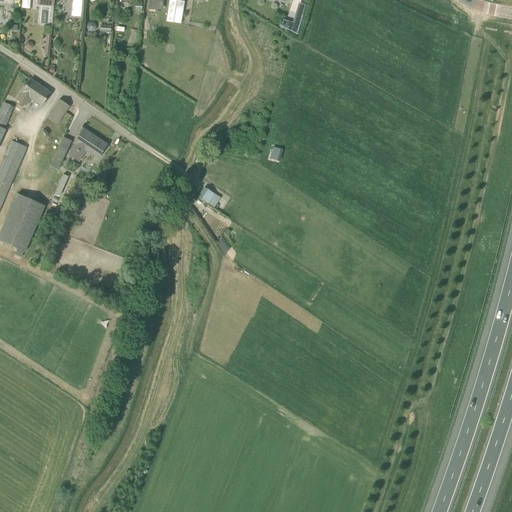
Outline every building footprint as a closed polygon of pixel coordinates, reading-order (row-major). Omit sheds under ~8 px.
[(21,0),(21,8),(22,8),(29,9),(30,0),(21,0)] [(146,0),(146,9),(162,10),(162,0),(146,0)] [(176,2),(174,23),(182,23),(184,2),(176,2)] [(292,23),(292,26),(298,27),(299,25),(301,17),(295,15),(292,23)] [(30,80),(16,100),(25,106),(31,99),(41,106),(50,93),(30,80)] [(59,100),(47,118),(57,125),(69,106),(59,100)] [(106,145),(83,130),(74,143),(75,144),(68,155),(78,161),(85,150),(98,158),(106,145)] [(0,165),(0,209),(27,148),(11,141),(0,165)] [(58,170),(66,152),(59,148),(58,148),(50,166),(58,170)] [(61,195),(68,176),(63,174),(56,193),(61,195)] [(215,208),(221,198),(204,187),(198,198),(215,208)] [(0,241),(24,252),(44,206),(17,194),(0,232),(0,241)] [(222,238),(217,245),(225,256),(230,249),(222,238)]
